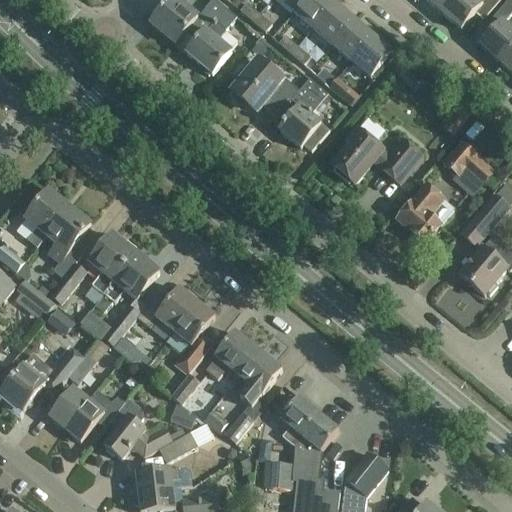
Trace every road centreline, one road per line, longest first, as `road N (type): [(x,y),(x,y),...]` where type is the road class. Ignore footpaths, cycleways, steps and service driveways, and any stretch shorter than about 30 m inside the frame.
road 1 (secondary): [(0,7),(91,97),(511,454)]
road 2 (residential): [(511,508),(41,126)]
road 3 (residential): [(478,365),(325,251),(98,39)]
road 4 (residential): [(511,110),(382,0)]
